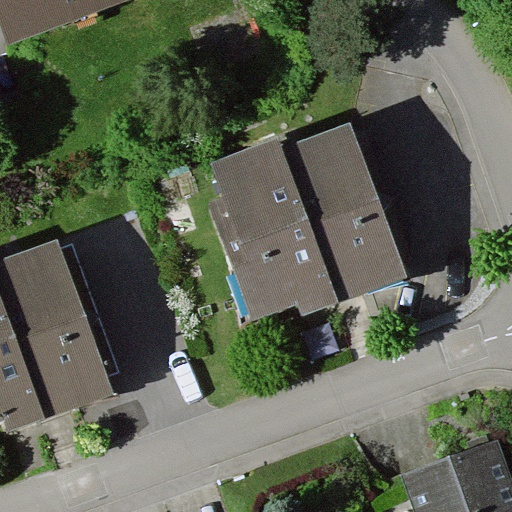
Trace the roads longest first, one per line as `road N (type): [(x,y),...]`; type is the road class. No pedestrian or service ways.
road 1 (residential): [(511,332),(17,511)]
road 2 (residential): [(511,162),(470,65),(417,0)]
